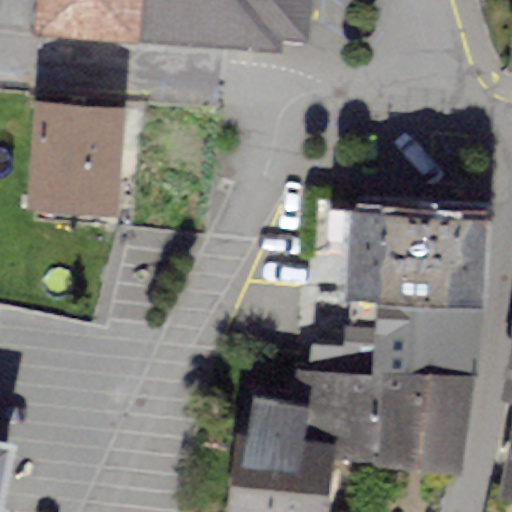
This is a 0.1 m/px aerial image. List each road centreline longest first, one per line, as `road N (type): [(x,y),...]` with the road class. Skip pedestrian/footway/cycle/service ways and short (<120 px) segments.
road 1 (residential): [(326,83),(283,118),(105,511)]
road 2 (residential): [(511,153),(455,511)]
road 3 (residential): [(0,51),(326,83)]
